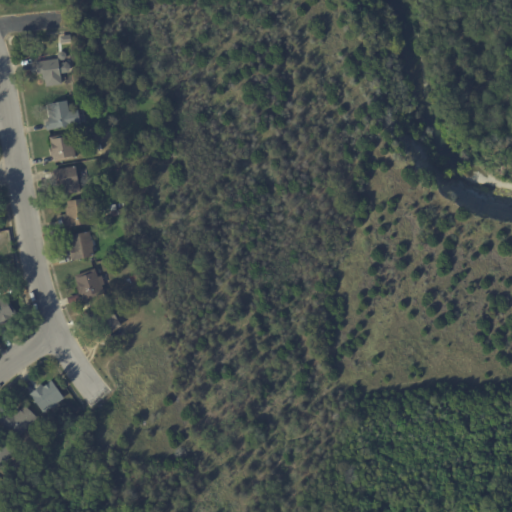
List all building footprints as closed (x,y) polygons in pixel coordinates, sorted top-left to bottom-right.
[(37,68),(36,63),(55,59),(60,86),(47,89),(45,76),(38,78),(37,68)] [(75,111),(76,111),(78,124),(54,129),(54,130),(45,132),(43,123),(46,122),(45,118),(47,118),(46,111),(49,111),(47,104),(65,101),(67,113),(75,111)] [(69,140),(71,150),(72,150),(74,159),(53,164),(52,162),(50,162),(48,148),(50,148),(48,138),(53,137),(54,139),(68,136),(69,140)] [(76,170),(80,193),(57,197),(52,170),(75,167),(76,170)] [(103,199),(101,189),(112,187),(114,197),(103,199)] [(84,208),(86,224),(49,229),(48,224),(56,223),(56,217),(64,215),(64,209),(66,209),(65,202),(83,199),(84,208)] [(110,218),(108,206),(114,205),(115,211),(121,210),(122,216),(110,218)] [(70,260),(67,247),(69,246),(67,237),(88,232),(89,241),(92,241),(94,248),(91,248),(93,256),(70,261),(70,260)] [(100,278),(102,283),(99,284),(102,293),(80,301),(78,295),(77,296),(74,288),(77,288),(73,277),(93,270),(96,278),(100,276),(100,278)] [(130,283),(128,277),(135,275),(137,281),(130,283)] [(8,322),(0,326),(0,298),(1,300),(9,295),(21,314),(8,322)] [(108,305),(120,327),(106,334),(100,321),(97,323),(91,312),(107,303),(108,305)] [(59,404),(60,405),(54,409),(54,408),(47,414),(32,394),(42,387),(41,386),(44,384),(46,387),(54,381),(67,398),(59,404)] [(40,418),(23,436),(15,428),(11,432),(0,422),(12,410),(14,412),(20,406),(23,408),(27,405),(40,418)] [(0,469),(0,440),(1,439),(18,449),(5,472),(0,469)] [(4,480),(15,487),(12,492),(1,486),(4,480)]
